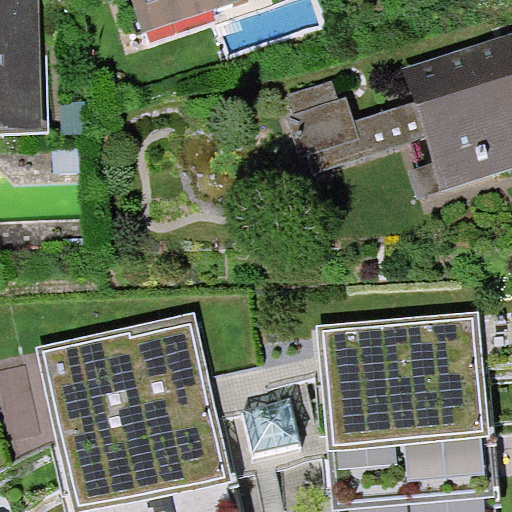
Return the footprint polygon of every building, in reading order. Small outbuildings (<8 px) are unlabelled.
[(0,0),(0,135),(42,133),(36,0),(0,0)] [(122,0),(134,37),(250,0),(122,0)] [(511,38),(511,34),(398,70),(438,197),(511,173),(511,38)] [(495,511),(478,315),(319,328),(336,511),(495,511)] [(234,511),(194,321),(40,353),(74,511),(234,511)] [(292,402),(247,412),(257,457),(299,446),(292,402)]
